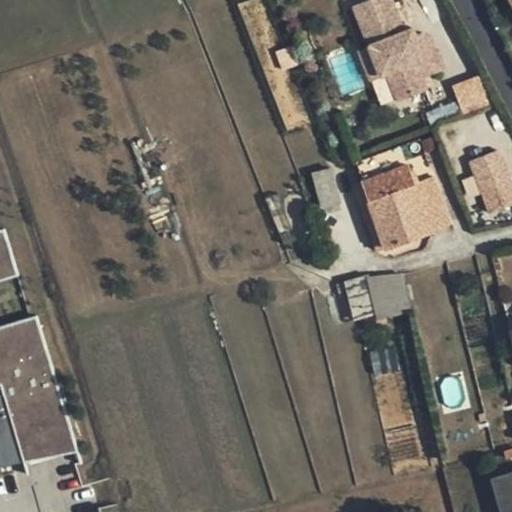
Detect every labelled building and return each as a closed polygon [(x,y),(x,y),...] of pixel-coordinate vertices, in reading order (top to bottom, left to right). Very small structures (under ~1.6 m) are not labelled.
[(380,102),(410,93),(406,80),(431,72),(423,44),(418,38),(415,37),(410,37),(395,42),(381,0),(361,0),(347,4),(359,47),(365,45),(374,73),(372,73),(373,80),(376,79),(381,95),(379,96),(380,102)] [(374,73),(365,45),(359,47),(349,50),(357,78),(372,73),(374,73)] [(274,51),(280,69),(295,65),(290,47),(274,51)] [(462,114),(489,104),(478,75),(451,85),(462,114)] [(419,138),(357,160),(370,199),(386,245),(450,223),(419,138)] [(488,214),(511,205),(511,179),(501,148),(468,160),(488,214)] [(332,168),(314,172),(324,206),(340,202),(332,168)] [(359,203),(375,250),(386,245),(370,199),(359,203)] [(0,464),(78,448),(39,317),(0,328),(0,278),(17,273),(3,230),(0,230),(0,464)] [(511,415),(472,258),(450,263),(496,443),(511,439),(511,415)] [(367,275),(346,281),(348,291),(352,306),(355,317),(377,312),(367,275)] [(337,283),(340,293),(348,291),(346,281),(337,283)] [(279,494),(314,482),(261,313),(256,314),(248,291),(216,301),(279,494)] [(339,310),(352,306),(348,291),(340,293),(334,295),(339,310)] [(306,294),(268,305),(325,485),(351,479),(306,294)] [(393,323),(363,329),(397,471),(427,465),(393,323)] [(355,331),(325,337),(358,480),(388,472),(355,331)] [(511,511),(511,472),(498,476),(508,511),(511,511)]
